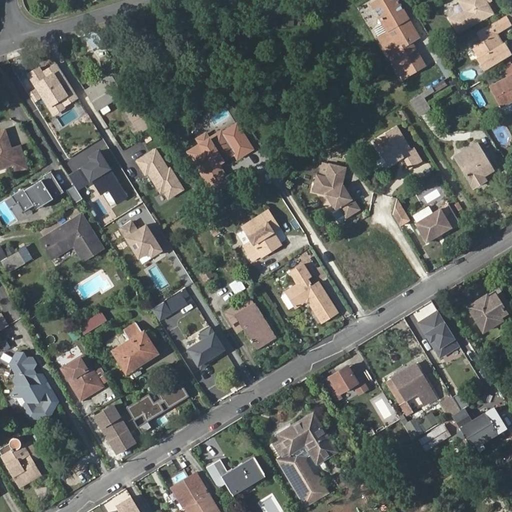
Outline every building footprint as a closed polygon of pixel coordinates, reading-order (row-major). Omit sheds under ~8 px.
[(383,23),(373,28),(390,56),(403,78),(425,65),(411,41),(419,36),(397,0),(376,0),(371,3),(383,23)] [(462,0),(459,2),(465,13),(451,21),(458,32),(490,14),(482,0),(481,0),(462,0)] [(495,42),(498,40),(495,34),(509,26),(504,17),(476,33),(480,42),(471,47),(478,59),(477,60),(482,70),(508,55),(503,45),(501,46),(500,44),(497,45),(495,42)] [(113,61),(95,31),(83,35),(103,67),(113,61)] [(39,67),(28,74),(52,113),(78,98),(56,63),(43,72),(39,67)] [(506,79),(489,88),(500,107),(507,103),(508,104),(511,102),(511,64),(501,71),(506,79)] [(98,110),(123,95),(110,75),(85,90),(98,110)] [(433,91),(430,88),(421,93),(424,97),(433,91)] [(478,89),(471,93),(479,108),(486,104),(478,89)] [(128,92),(123,95),(131,108),(136,105),(128,92)] [(421,93),(409,100),(412,103),(419,116),(431,109),(424,97),(421,93)] [(125,111),(138,134),(150,126),(136,105),(131,108),(125,111)] [(135,136),(138,134),(125,111),(124,112),(121,114),(135,136)] [(381,148),(378,150),(388,167),(403,158),(410,169),(421,161),(414,148),(411,149),(396,126),(375,139),(381,148)] [(0,167),(13,163),(16,171),(27,167),(20,146),(9,150),(3,131),(0,132),(0,167)] [(232,139),(241,156),(250,150),(240,133),(232,139)] [(232,154),(225,143),(220,135),(215,134),(205,140),(205,139),(201,139),(197,141),(196,145),(196,146),(187,151),(186,157),(189,162),(188,164),(189,166),(191,166),(197,176),(208,169),(209,165),(204,156),(210,152),(216,161),(221,162),(230,155),(232,154)] [(232,139),(225,143),(232,154),(230,155),(234,161),(241,156),(232,139)] [(375,139),(373,141),(378,150),(381,148),(375,139)] [(455,156),(474,188),(486,181),(483,175),(493,170),(477,144),(455,156)] [(157,149),(137,161),(145,174),(149,172),(161,192),(164,190),(169,199),(185,189),(171,167),(169,168),(157,149)] [(100,150),(90,156),(93,161),(83,167),(100,196),(109,190),(117,203),(128,196),(100,150)] [(209,165),(216,161),(210,152),(204,156),(209,165)] [(343,183),(347,167),(330,163),(327,176),(317,174),(313,191),(326,194),(335,209),(340,206),(346,217),(360,209),(353,197),(352,198),(349,194),(348,195),(344,190),(346,189),(343,183)] [(74,187),(85,183),(81,169),(70,173),(74,187)] [(53,174),(14,198),(23,212),(35,205),(38,208),(64,192),(53,174)] [(75,186),(67,188),(73,203),(81,201),(75,186)] [(396,200),(393,214),(400,226),(410,220),(396,200)] [(449,205),(417,225),(428,242),(452,228),(451,227),(459,222),(449,205)] [(267,211),(242,227),(251,241),(243,246),(252,260),(260,255),(259,254),(268,248),(270,252),(280,245),(274,235),(270,229),(276,225),(267,211)] [(81,216),(40,242),(52,260),(72,246),(83,262),(102,250),(81,216)] [(132,221),(120,228),(139,258),(150,252),(153,257),(163,250),(147,224),(138,230),(132,221)] [(276,225),(270,229),(274,235),(279,230),(276,225)] [(268,248),(259,254),(260,255),(261,257),(270,252),(268,248)] [(1,261),(8,273),(25,262),(18,251),(1,261)] [(302,303),(308,304),(320,323),(336,312),(316,282),(310,286),(305,279),(309,276),(301,264),(288,273),(295,284),(283,292),(294,309),(302,303)] [(506,312),(495,294),(490,297),(488,294),(468,306),(483,330),(501,319),(499,316),(506,312)] [(250,296),(224,312),(237,333),(244,329),(257,350),(274,339),(264,323),(266,322),(255,303),(250,296)] [(419,322),(440,356),(459,344),(438,310),(419,322)] [(0,311),(0,329),(8,324),(0,311)] [(99,313),(78,326),(84,336),(105,322),(99,313)] [(144,362),(155,355),(150,347),(152,346),(144,332),(143,333),(136,323),(124,331),(130,341),(114,351),(119,359),(123,357),(128,366),(142,358),(144,362)] [(211,328),(200,334),(204,340),(189,349),(199,365),(225,349),(211,328)] [(72,341),(80,337),(76,329),(68,333),(72,341)] [(5,340),(0,342),(0,354),(11,349),(5,340)] [(24,352),(18,351),(14,359),(17,363),(14,369),(17,375),(13,381),(16,386),(11,394),(13,397),(23,397),(26,403),(23,407),(26,412),(31,412),(35,418),(43,418),(46,413),(52,413),(56,407),(52,402),(55,397),(51,390),(46,390),(43,385),(46,381),(42,374),(36,374),(34,369),(36,364),(33,358),(27,358),(24,352)] [(127,372),(144,362),(142,358),(128,366),(123,357),(119,359),(127,372)] [(86,358),(65,371),(80,396),(92,389),(94,393),(103,387),(86,358)] [(426,402),(436,396),(416,363),(386,381),(400,402),(406,398),(419,391),(426,402)] [(331,378),(340,393),(362,380),(353,365),(331,378)] [(151,393),(128,405),(138,424),(188,397),(178,378),(151,392),(151,393)] [(82,400),(94,393),(92,389),(80,396),(82,400)] [(451,396),(440,403),(449,418),(460,411),(451,396)] [(406,398),(400,402),(407,414),(414,410),(406,398)] [(123,423),(112,405),(94,416),(105,434),(123,423)] [(505,428),(493,408),(468,424),(461,413),(450,420),(468,450),(505,428)] [(335,450),(313,414),(289,429),(290,432),(282,437),(283,440),(275,445),(282,456),(290,452),(291,453),(306,443),(318,461),(335,450)] [(437,423),(431,414),(421,421),(426,429),(437,423)] [(414,421),(407,425),(414,436),(420,432),(414,421)] [(116,453),(134,442),(123,423),(105,434),(116,453)] [(444,426),(420,440),(428,453),(451,438),(444,426)] [(289,429),(279,434),(282,437),(290,432),(289,429)] [(13,449),(2,455),(21,486),(38,475),(29,461),(33,459),(25,446),(21,440),(19,438),(17,437),(16,437),(14,437),(13,438),(12,439),(11,440),(10,442),(10,443),(10,444),(13,449)] [(204,440),(200,444),(210,452),(214,448),(204,440)] [(0,447),(0,451),(2,455),(13,449),(10,444),(10,443),(10,442),(0,447)] [(31,443),(25,446),(33,459),(39,455),(31,443)] [(306,458),(313,454),(306,443),(291,453),(290,452),(282,456),(278,459),(303,499),(313,502),(321,496),(324,486),(318,478),(314,477),(305,463),(306,458)] [(230,493),(263,474),(253,457),(227,473),(220,459),(213,463),(230,493)] [(42,473),(33,459),(29,461),(38,475),(42,473)] [(171,462),(177,474),(184,469),(178,459),(171,462)] [(220,511),(198,473),(176,485),(191,511),(220,511)] [(140,511),(131,496),(115,505),(119,511),(140,511)]
